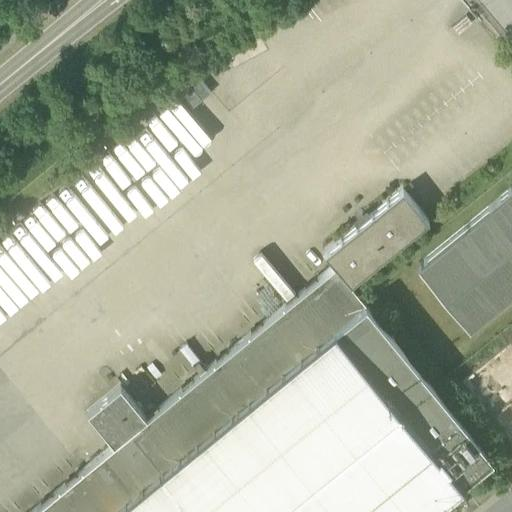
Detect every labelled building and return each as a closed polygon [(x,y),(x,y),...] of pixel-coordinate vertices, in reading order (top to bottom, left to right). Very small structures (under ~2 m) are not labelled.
[(176,88),(192,107),(210,92),(195,73),(176,88)] [(155,108),(144,114),(164,147),(175,141),(155,108)] [(126,140),(147,165),(167,149),(147,123),(126,140)] [(121,138),(101,149),(118,179),(138,167),(121,138)] [(144,210),(165,194),(145,169),(124,185),(144,210)] [(417,262),(468,325),(511,289),(511,186),(511,185),(417,262)] [(324,252),(334,264),(350,283),(428,220),(402,188),(324,252)] [(52,192),(44,198),(63,223),(71,217),(52,192)] [(425,511),(492,458),(350,283),(334,264),(145,417),(128,430),(194,511),(425,511)] [(87,411),(113,443),(128,430),(145,417),(119,385),(87,411)] [(194,511),(128,430),(113,443),(27,511),(194,511)] [(489,480),(471,495),(457,507),(461,511),(468,511),(478,504),(497,489),(489,480)]
